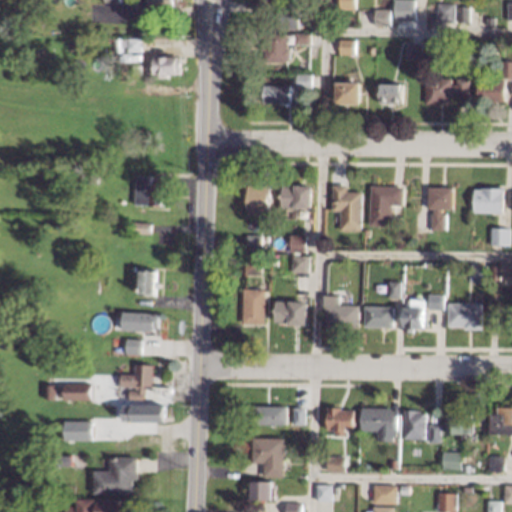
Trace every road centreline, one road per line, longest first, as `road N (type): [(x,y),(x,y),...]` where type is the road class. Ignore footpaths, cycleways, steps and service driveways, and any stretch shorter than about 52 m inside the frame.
road 1 (tertiary): [(205,73),(192,511)]
road 2 (residential): [(511,366),(197,365)]
road 3 (residential): [(511,143),(203,142)]
